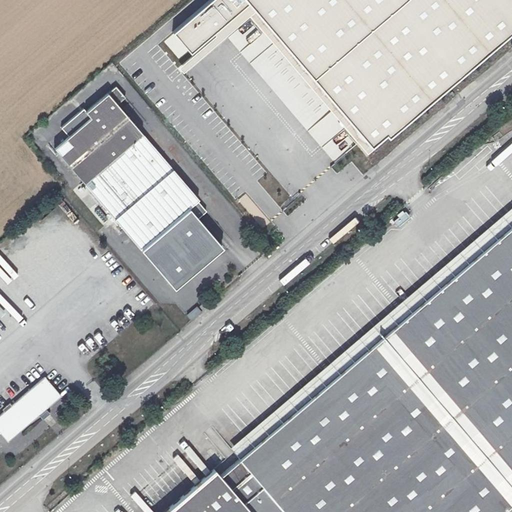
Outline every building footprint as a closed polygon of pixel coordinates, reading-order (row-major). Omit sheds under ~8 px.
[(511,0),(209,0),(172,31),(188,50),(247,1),(371,146),(511,27),(511,0)] [(54,148),(140,248),(141,248),(142,249),(141,249),(174,288),(222,247),(196,218),(206,210),(197,200),(198,199),(117,104),(125,97),(115,86),(85,112),(90,117),(54,148)] [(212,167),(224,158),(216,148),(205,157),(212,167)] [(348,181),(341,187),(344,191),(351,186),(348,181)] [(242,201),(274,239),(286,229),(254,191),(242,201)] [(511,226),(220,475),(214,469),(163,511),(478,511),(511,484),(511,226)] [(203,310),(208,306),(205,301),(200,306),(203,310)] [(187,312),(189,319),(201,315),(199,308),(187,312)] [(0,432),(8,442),(39,415),(46,409),(61,396),(45,377),(0,414),(0,432)] [(46,409),(39,415),(43,419),(49,413),(46,409)] [(501,511),(511,503),(511,484),(478,511),(501,511)]
